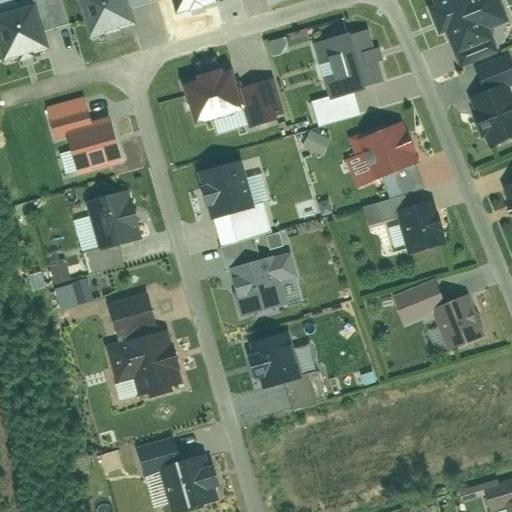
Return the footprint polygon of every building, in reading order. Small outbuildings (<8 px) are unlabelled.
[(126,0),(81,0),(92,34),(134,21),(126,0)] [(215,0),(171,0),(175,15),(217,5),(215,0)] [(430,0),(433,6),(428,8),(439,35),(446,32),(460,65),(496,51),(487,28),(506,20),(497,0),(430,0)] [(37,3),(0,12),(0,46),(4,62),(50,50),(37,3)] [(313,44),(330,99),(386,82),(368,26),(313,44)] [(233,68),(184,81),(196,125),(245,111),(238,87),(233,68)] [(270,77),(238,87),(250,126),(282,116),(270,77)] [(511,93),(507,81),(468,98),(488,147),(511,137),(511,93)] [(56,134),(93,124),(85,95),(48,105),(56,134)] [(93,124),(68,131),(80,174),(123,162),(111,119),(93,124)] [(399,122),(346,143),(351,156),(345,159),(356,187),(415,163),(399,122)] [(304,147),(325,155),(332,138),(312,130),(304,147)] [(243,161),(200,173),(213,219),(255,208),(243,161)] [(511,183),(502,188),(511,211),(511,183)] [(85,200),(99,250),(140,239),(126,189),(85,200)] [(395,212),(408,254),(444,244),(432,202),(395,212)] [(288,305),(281,281),(297,277),(289,251),(227,268),(241,318),(288,305)] [(72,279),(65,258),(49,263),(56,285),(72,279)] [(89,279),(55,286),(60,309),(94,301),(89,279)] [(428,308),(444,351),(483,336),(466,294),(428,308)] [(117,383),(132,379),(137,395),(145,393),(147,398),(173,390),(172,386),(182,384),(166,330),(106,347),(117,383)] [(273,339),(288,383),(317,374),(303,331),(273,339)] [(317,374),(288,383),(295,405),(324,396),(317,374)] [(158,469),(171,511),(184,511),(204,506),(203,502),(216,498),(203,456),(158,469)] [(78,511),(76,496),(65,497),(66,511),(78,511)]
